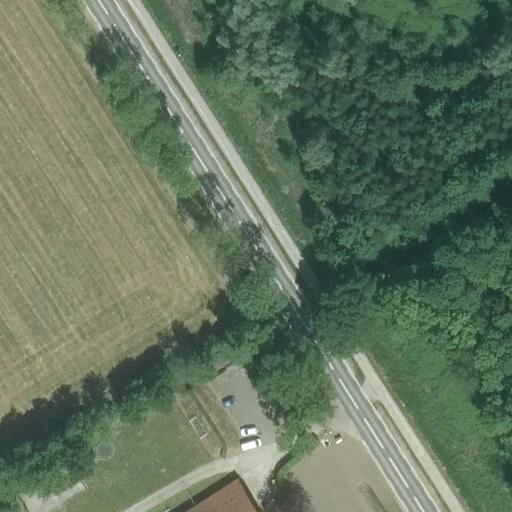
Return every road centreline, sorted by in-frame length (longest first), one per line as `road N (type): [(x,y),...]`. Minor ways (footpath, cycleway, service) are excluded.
road 1 (secondary): [(422,511),(97,0)]
road 2 (track): [(299,317),(511,183)]
